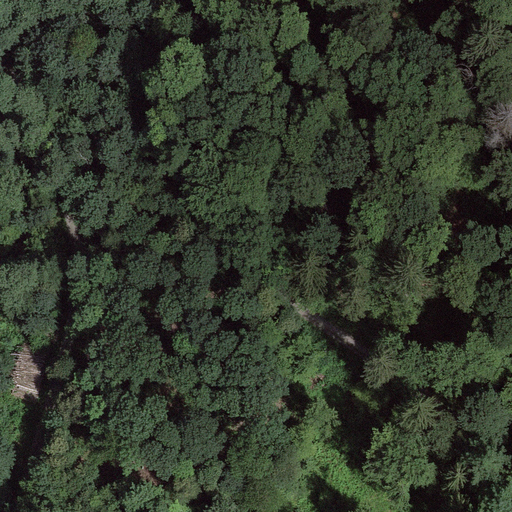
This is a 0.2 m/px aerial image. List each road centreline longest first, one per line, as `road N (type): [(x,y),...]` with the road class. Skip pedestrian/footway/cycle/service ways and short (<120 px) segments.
road 1 (track): [(511,494),(436,410),(182,207),(157,146),(155,119),(168,0)]
road 2 (track): [(0,53),(42,123),(73,222),(73,316),(35,451),(28,511)]
